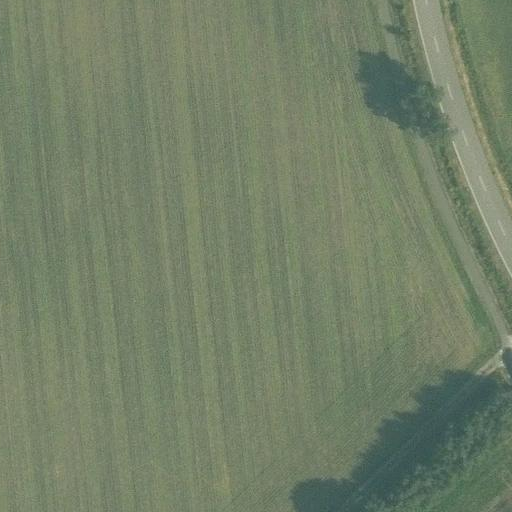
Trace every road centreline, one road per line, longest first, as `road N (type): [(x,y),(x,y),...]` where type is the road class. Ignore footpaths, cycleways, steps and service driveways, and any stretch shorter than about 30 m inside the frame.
road 1 (tertiary): [(511,254),(446,87),(424,0)]
road 2 (track): [(345,511),(511,347)]
